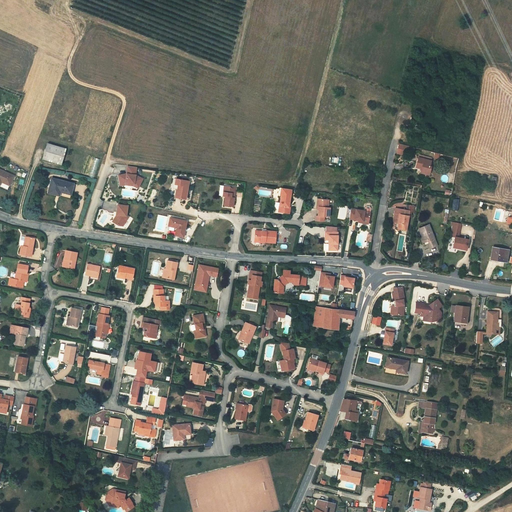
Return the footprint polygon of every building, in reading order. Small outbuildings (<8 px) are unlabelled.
[(60,161),(64,145),(46,140),(42,156),(60,161)] [(405,148),(406,148),(407,144),(399,142),(397,150),(404,152),(405,148)] [(421,153),(418,166),(423,168),(423,171),(431,173),(431,169),(430,169),(432,159),(425,157),(426,154),(421,153)] [(136,171),(138,164),(127,163),(125,171),(116,172),(117,181),(122,180),(127,180),(132,181),(133,181),(138,185),(144,178),(136,171)] [(8,182),(12,174),(0,168),(0,181),(1,179),(8,182)] [(177,180),(174,179),(174,176),(168,175),(167,183),(176,185),(177,180)] [(70,192),(72,181),(50,176),(47,190),(55,192),(56,188),(70,192)] [(174,176),(174,179),(177,180),(176,185),(174,194),(186,196),(188,178),(174,176)] [(225,194),(224,203),(232,204),(235,183),(225,181),(223,194),(225,194)] [(289,202),(287,202),(290,185),(276,184),(275,193),(278,193),(276,209),(287,211),(289,202)] [(328,196),(317,195),(316,202),(317,202),(317,205),(317,212),(323,212),(328,212),(329,204),(327,204),(328,196)] [(127,211),(128,204),(118,202),(116,211),(111,216),(119,223),(124,223),(130,215),(127,211)] [(354,206),(352,215),(360,217),(364,218),(364,221),(369,222),(371,209),(366,208),(354,206)] [(395,212),(398,213),(396,226),(407,228),(410,210),(396,207),(395,212)] [(181,236),(182,221),(164,218),(163,229),(170,229),(171,230),(171,235),(181,236)] [(462,221),(454,219),(453,228),(454,228),(461,229),(462,221)] [(431,241),(430,242),(431,246),(438,244),(431,222),(421,225),(422,230),(425,239),(429,237),(431,241)] [(263,227),(256,226),(255,236),(266,237),(266,238),(276,238),(277,227),(267,227),(263,227)] [(326,236),(330,236),(330,246),(340,247),(340,229),(327,228),(326,228),(326,236)] [(34,254),(37,235),(29,233),(27,243),(25,242),(23,251),(34,254)] [(460,235),(456,234),(454,245),(468,247),(470,237),(460,235)] [(505,255),(506,246),(494,244),(492,256),(504,258),(505,255)] [(69,248),(67,256),(70,257),(68,265),(77,267),(80,250),(69,248)] [(171,259),(168,268),(167,277),(177,279),(181,262),(171,259)] [(30,263),(21,261),(18,277),(12,276),(11,283),(23,285),(24,278),(27,279),(29,272),(30,263)] [(220,265),(201,261),(196,284),(203,285),(204,281),(209,282),(211,276),(209,275),(209,273),(210,274),(211,271),(218,273),(220,265)] [(103,265),(90,262),(88,273),(94,274),(101,275),(103,265)] [(135,278),(137,267),(121,264),(119,275),(135,278)] [(302,275),(293,274),(294,270),(285,268),(284,273),(280,275),(276,275),(275,291),(283,292),(284,285),(291,280),(296,280),(298,284),(302,284),(302,275)] [(262,282),(263,273),(251,271),(250,280),(252,280),(252,282),(250,282),(249,286),(251,287),(251,292),(261,293),(262,288),(264,288),(264,282),(262,282)] [(326,272),(321,271),(319,284),(332,286),(334,276),(330,275),(326,274),(326,272)] [(346,275),(341,274),(340,283),(344,284),(344,285),(353,286),(354,277),(345,276),(346,275)] [(402,282),(395,284),(396,289),(394,289),(396,297),(397,297),(399,302),(397,301),(396,310),(406,311),(407,302),(402,282)] [(157,290),(157,295),(160,295),(160,300),(160,306),(162,306),(162,310),(167,310),(167,296),(166,296),(165,289),(157,289),(157,290)] [(25,313),(30,314),(32,305),(30,304),(31,295),(23,294),(22,297),(23,298),(22,302),(17,301),(16,306),(21,307),(21,310),(25,311),(25,313)] [(439,310),(437,306),(440,304),(437,297),(432,298),(431,303),(425,302),(425,300),(419,299),(418,308),(423,310),(423,312),(430,313),(430,318),(435,319),(439,313),(439,310)] [(286,313),(288,306),(269,302),(265,325),(273,327),(275,320),(276,313),(282,315),(286,315),(286,313)] [(466,314),(468,314),(470,306),(453,303),(452,310),(456,311),(455,319),(465,321),(466,314)] [(353,318),(355,310),(328,305),(324,324),(337,327),(339,327),(341,318),(340,318),(340,315),(353,318)] [(74,306),(72,315),(71,323),(80,326),(84,308),(74,306)] [(105,306),(104,313),(112,315),(113,308),(105,306)] [(497,326),(499,311),(488,309),(485,331),(498,334),(499,327),(497,326)] [(102,312),(97,334),(108,337),(109,333),(111,323),(113,315),(112,315),(104,313),(102,312)] [(204,321),(207,320),(205,312),(194,316),(198,329),(200,335),(210,332),(208,326),(206,327),(204,321)] [(379,325),(381,317),(373,315),(371,323),(379,325)] [(160,320),(146,317),(144,326),(145,326),(149,327),(148,331),(145,331),(144,336),(155,338),(156,334),(158,334),(160,320)] [(15,341),(24,343),(26,333),(28,334),(30,325),(12,321),(10,329),(17,331),(15,341)] [(248,341),(255,326),(245,321),(238,335),(248,341)] [(395,326),(386,325),(384,341),(393,342),(395,326)] [(294,365),(292,354),(291,346),(288,346),(287,341),(280,343),(280,348),(283,347),(284,357),(279,357),(281,367),(294,365)] [(67,344),(66,350),(64,360),(75,362),(78,346),(67,344)] [(139,359),(141,360),(139,368),(149,370),(153,352),(141,350),(139,359)] [(19,354),(17,360),(15,369),(24,371),(28,355),(19,354)] [(309,355),(308,354),(305,365),(316,368),(316,370),(322,372),(324,366),(327,367),(329,361),(314,356),(309,355)] [(398,357),(388,355),(386,365),(397,367),(396,370),(406,372),(409,359),(398,357)] [(107,362),(91,359),(89,364),(94,365),(94,367),(100,368),(99,374),(104,375),(103,377),(109,378),(111,373),(112,364),(107,363),(107,362)] [(204,367),(203,367),(204,361),(193,359),(191,369),(194,369),(195,370),(195,375),(196,375),(195,380),(201,382),(202,376),(206,377),(207,372),(203,371),(204,367)] [(148,376),(138,374),(137,379),(135,379),(133,393),(136,393),(134,403),(143,406),(148,376)] [(0,394),(0,408),(8,410),(10,400),(15,401),(16,395),(8,393),(8,395),(4,394),(4,392),(1,392),(0,394)] [(189,392),(187,401),(186,402),(195,404),(194,410),(202,412),(204,403),(201,402),(201,400),(204,400),(205,395),(189,392)] [(38,397),(27,395),(25,402),(24,402),(22,411),(24,411),(23,417),(33,419),(35,412),(33,412),(34,404),(36,404),(38,397)] [(284,398),(274,396),(271,408),(275,409),(274,413),(277,417),(286,412),(282,406),(284,398)] [(356,399),(343,397),(340,407),(346,408),(345,414),(357,416),(358,410),(354,410),(356,399)] [(416,401),(400,398),(397,410),(403,412),(405,402),(415,404),(416,401)] [(428,399),(427,405),(438,407),(439,401),(428,399)] [(158,408),(152,407),(151,413),(163,415),(166,401),(160,400),(158,408)] [(248,403),(238,401),(235,415),(245,417),(247,407),(248,403)] [(425,418),(422,418),(420,428),(431,430),(433,420),(436,421),(438,407),(427,405),(425,418)] [(318,412),(309,410),(306,419),(304,424),(314,427),(318,412)] [(111,424),(109,432),(111,432),(111,436),(109,444),(116,445),(122,418),(114,417),(113,417),(112,417),(111,424)] [(136,420),(134,429),(139,430),(138,433),(143,434),(148,435),(148,437),(154,438),(156,430),(153,430),(154,426),(147,424),(142,423),(142,421),(136,420)] [(191,428),(190,421),(171,423),(173,439),(185,438),(185,432),(184,430),(191,428)] [(206,434),(204,444),(211,443),(213,436),(206,434)] [(449,440),(443,439),(440,443),(440,447),(447,448),(449,440)] [(346,454),(346,458),(360,461),(363,449),(352,447),(350,454),(346,454)] [(133,463),(135,461),(136,458),(125,456),(124,462),(120,461),(117,474),(127,477),(129,467),(130,463),(133,464),(133,463)] [(350,478),(349,481),(358,482),(360,472),(352,471),(353,465),(342,463),(341,469),(344,469),(343,473),(342,476),(350,478)] [(390,479),(380,478),(379,482),(378,486),(376,486),(375,491),(388,493),(390,479)] [(418,495),(421,496),(419,506),(428,508),(430,508),(432,502),(429,501),(432,488),(430,487),(431,482),(423,480),(422,485),(420,485),(418,495)] [(465,489),(469,498),(476,495),(472,486),(465,489)] [(105,491),(103,499),(108,502),(109,503),(110,501),(118,502),(119,505),(121,504),(123,508),(130,504),(126,497),(123,499),(121,497),(123,491),(112,488),(112,490),(109,489),(105,491)] [(388,493),(375,491),(375,495),(377,495),(376,499),(375,504),(385,506),(388,493)] [(77,499),(77,502),(84,504),(85,501),(84,501),(86,493),(80,492),(78,499),(77,499)] [(335,501),(317,498),(313,511),(333,511),(335,504),(335,501)]
